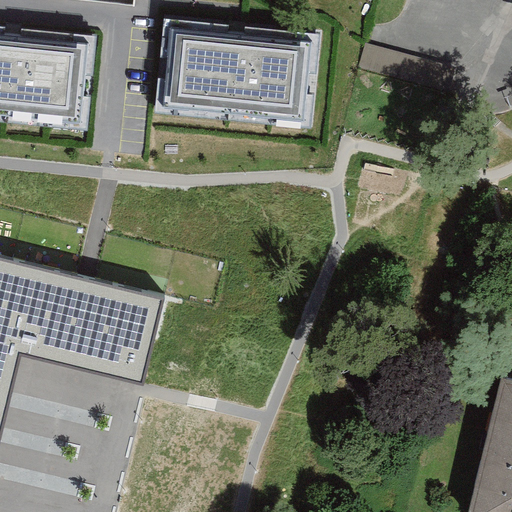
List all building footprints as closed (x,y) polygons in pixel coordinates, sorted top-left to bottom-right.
[(248,23),(170,17),(162,111),(310,123),(319,29),(248,23)] [(0,116),(90,125),(96,33),(0,23),(0,116)] [(369,41),(363,59),(450,86),(455,66),(369,41)] [(0,375),(4,377),(12,345),(140,377),(161,294),(0,253),(0,375)] [(511,511),(511,380),(497,378),(467,511),(511,511)]
